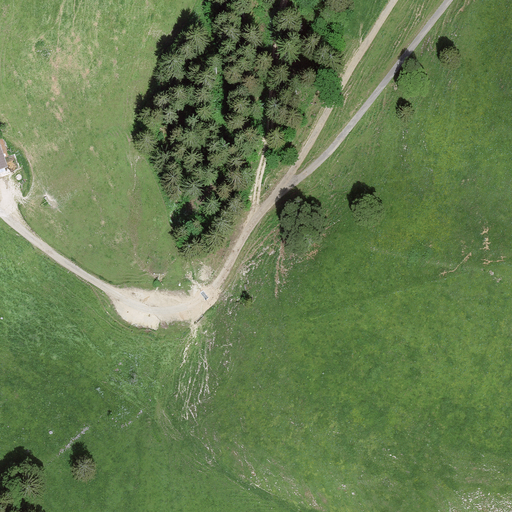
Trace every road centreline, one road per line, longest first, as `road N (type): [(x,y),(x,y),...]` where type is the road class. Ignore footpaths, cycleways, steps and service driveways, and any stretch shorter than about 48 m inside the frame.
road 1 (unclassified): [(0,208),(74,269),(155,310),(201,296),(283,187)]
road 2 (unclassified): [(283,187),(330,150),(450,0)]
road 3 (track): [(284,0),(255,218)]
road 4 (unclassified): [(394,0),(283,187)]
